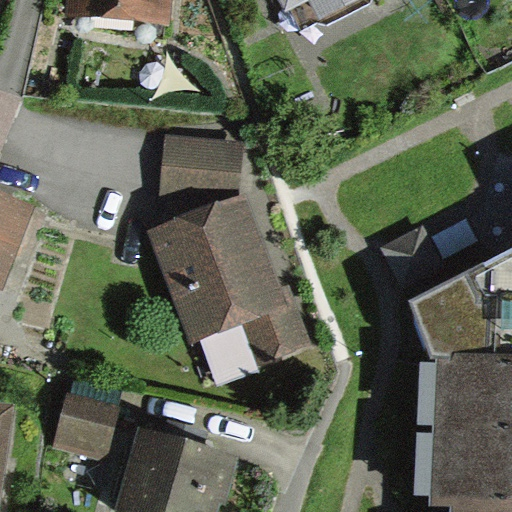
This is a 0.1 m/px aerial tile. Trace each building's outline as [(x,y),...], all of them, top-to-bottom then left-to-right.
[(72,0),(72,18),(166,24),(167,0),(72,0)] [(272,0),(277,9),(295,0),(316,0),(325,17),(360,0),(272,0)] [(239,148),(165,142),(161,195),(235,200),(239,148)] [(243,203),(155,237),(210,378),(298,344),(243,203)] [(29,217),(0,205),(0,292),(29,217)] [(511,258),(470,279),(490,352),(511,351),(511,258)] [(511,511),(511,378),(443,377),(437,511),(511,511)] [(49,446),(100,461),(115,409),(64,394),(49,446)] [(215,511),(229,465),(147,442),(126,511),(215,511)]
